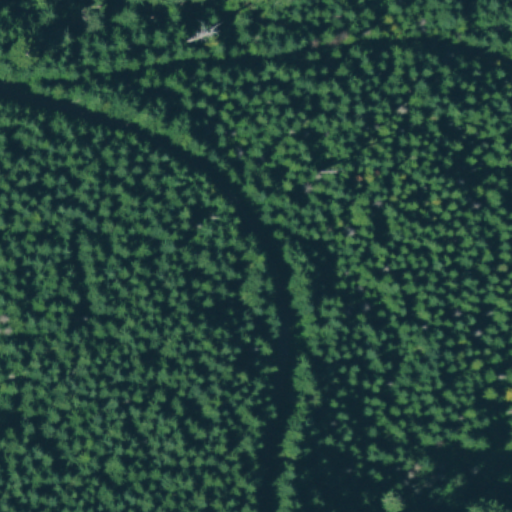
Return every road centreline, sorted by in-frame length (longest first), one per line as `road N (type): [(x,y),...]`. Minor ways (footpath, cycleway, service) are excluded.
road 1 (residential): [(286,511),(290,312),(245,205),(180,150),(0,86)]
road 2 (track): [(0,84),(361,43),(481,54),(511,67)]
